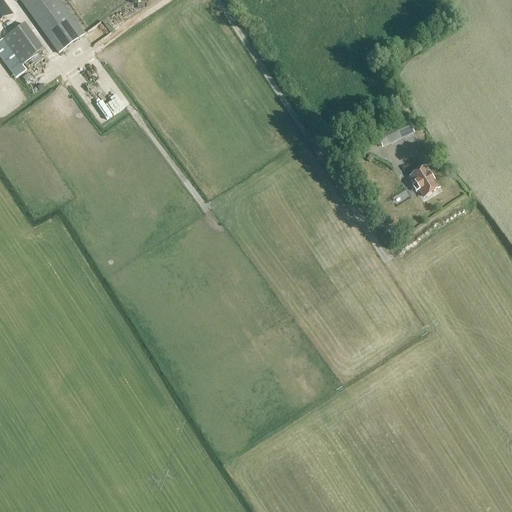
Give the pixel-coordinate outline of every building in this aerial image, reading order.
[(0,0),(0,29),(17,19),(5,0),(0,0)] [(58,0),(19,0),(59,54),(84,36),(58,0)] [(135,0),(131,4),(136,10),(141,7),(135,0)] [(25,25),(0,42),(0,58),(15,80),(45,59),(40,53),(43,51),(25,25)] [(44,78),(53,76),(51,68),(42,71),(44,78)] [(134,88),(122,99),(130,109),(143,98),(134,88)] [(118,103),(104,111),(110,121),(124,113),(118,103)] [(377,138),(383,149),(401,140),(395,129),(377,138)] [(416,194),(419,192),(424,200),(441,190),(427,167),(411,178),(415,185),(412,187),(416,194)]
